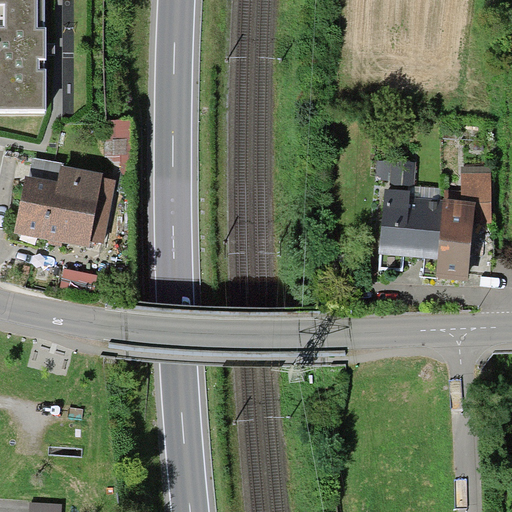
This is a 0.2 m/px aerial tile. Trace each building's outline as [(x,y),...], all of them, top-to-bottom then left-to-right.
[(0,0),(0,115),(48,116),(46,0),(0,0)] [(408,188),(408,168),(389,167),(388,188),(408,188)] [(58,185),(25,179),(13,237),(90,252),(92,244),(104,246),(117,183),(103,180),(104,176),(61,168),(58,185)] [(458,173),(457,212),(467,212),(467,226),(483,226),(484,174),(458,173)] [(428,258),(429,211),(373,209),(372,257),(428,258)] [(457,212),(429,211),(428,258),(427,280),(465,281),(467,226),(467,212),(457,212)]
